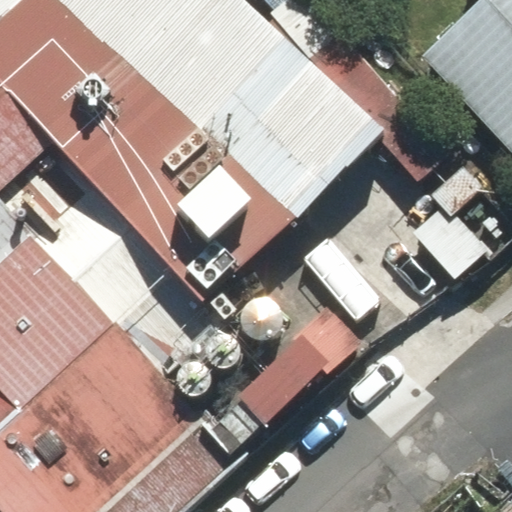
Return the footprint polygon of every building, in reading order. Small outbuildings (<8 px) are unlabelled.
[(136,0),(0,0),(0,31),(10,42),(217,258),(314,162),(136,0)] [(511,0),(482,0),(490,8),(436,58),(511,140),(511,0)] [(0,31),(0,51),(6,46),(10,42),(0,31)] [(6,46),(0,51),(0,216),(89,132),(6,46)] [(491,253),(461,217),(493,190),(470,163),(433,194),(450,213),(422,237),(458,281),(491,253)] [(29,195),(0,222),(0,401),(120,287),(29,195)] [(120,287),(0,401),(0,435),(73,511),(83,511),(215,387),(120,287)]
